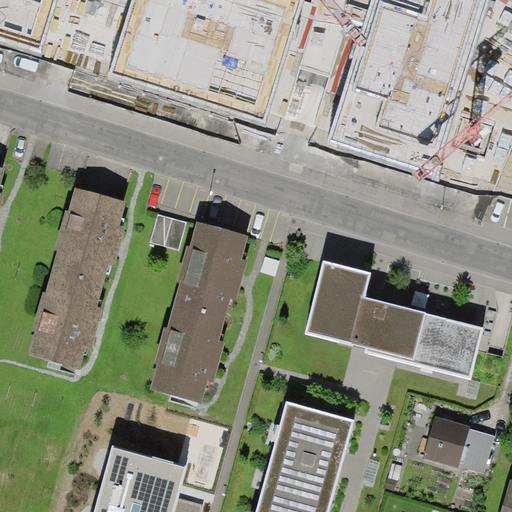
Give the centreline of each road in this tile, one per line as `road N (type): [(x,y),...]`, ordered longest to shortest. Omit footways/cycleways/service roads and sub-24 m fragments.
road 1 (tertiary): [(0,104),(511,262)]
road 2 (unknown): [(450,245),(484,153),(484,124),(457,74)]
road 3 (unknown): [(37,116),(91,0)]
